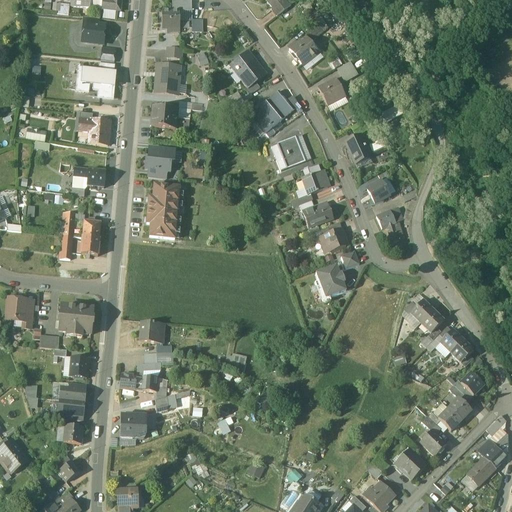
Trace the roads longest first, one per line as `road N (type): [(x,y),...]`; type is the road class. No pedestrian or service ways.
road 1 (residential): [(423,266),(377,261),(316,122),(274,54),(227,0)]
road 2 (residential): [(423,266),(415,223),(438,152),(436,74),(476,22),(505,0)]
road 3 (tertiary): [(140,0),(114,292)]
road 4 (tertiary): [(114,292),(96,511)]
road 5 (residential): [(508,400),(480,340),(423,266)]
road 6 (residential): [(401,511),(508,400)]
